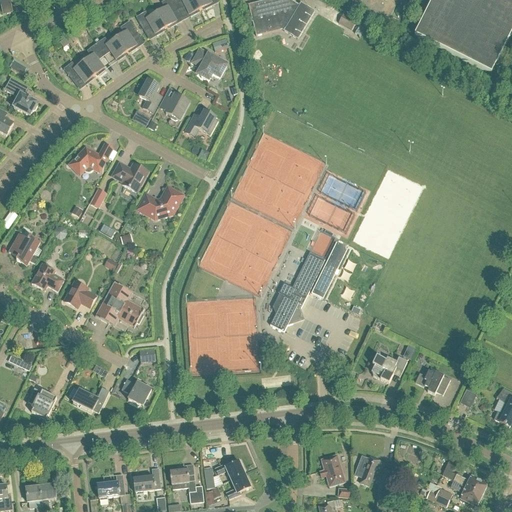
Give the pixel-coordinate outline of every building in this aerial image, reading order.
[(157,15),(166,30),(170,28),(171,30),(178,26),(172,16),(178,12),(171,0),(169,0),(161,5),(165,10),(157,15)] [(200,11),(194,0),(171,0),(178,12),(185,8),(190,19),(198,16),(197,13),(200,11)] [(194,0),(200,11),(204,10),(205,12),(212,8),(208,0),(194,0)] [(274,3),(273,0),(248,6),(256,38),(282,32),(298,42),(315,13),(300,4),(299,7),(290,1),(288,3),(285,3),(284,0),(274,3)] [(354,0),(351,6),(388,24),(399,0),(354,0)] [(511,0),(433,0),(415,37),(491,75),(511,33),(511,0)] [(143,32),(150,28),(156,39),(163,35),(162,32),(166,30),(157,15),(149,20),(146,14),(136,20),(143,32)] [(351,32),(357,23),(344,16),(339,26),(351,32)] [(130,24),(120,30),(124,35),(116,40),(126,55),(130,53),(131,55),(138,50),(131,40),(138,36),(130,24)] [(126,55),(116,40),(109,46),(105,40),(96,46),(104,58),(111,54),(117,64),(124,59),(123,57),(126,55)] [(215,55),(229,51),(226,41),(212,46),(215,55)] [(84,64),(95,78),(98,75),(99,77),(106,72),(98,63),(104,58),(96,46),(87,53),(91,58),(84,64)] [(220,78),(226,69),(225,66),(200,52),(194,63),(201,67),(202,69),(198,77),(199,78),(201,80),(204,82),(207,82),(208,83),(212,76),(218,79),(220,78)] [(167,69),(194,70),(194,57),(167,57),(167,69)] [(29,71),(13,61),(8,69),(24,79),(29,71)] [(76,70),(72,65),(64,71),(72,83),(79,78),(86,88),(93,83),(91,81),(95,78),(84,64),(76,70)] [(0,77),(5,81),(10,72),(0,66),(0,77)] [(26,99),(21,96),(25,88),(11,81),(5,93),(18,100),(13,109),(30,118),(33,113),(35,113),(38,108),(37,106),(37,105),(32,102),(26,99)] [(162,99),(156,96),(160,89),(159,89),(158,86),(155,84),(152,85),(148,83),(139,99),(147,103),(143,111),(153,116),(160,103),(162,99)] [(166,99),(160,110),(167,114),(166,116),(170,118),(171,120),(175,123),(178,122),(179,123),(189,105),(181,101),(173,96),(170,102),(166,99)] [(0,135),(6,139),(14,126),(4,121),(7,116),(0,111),(0,135)] [(194,117),(193,120),(185,135),(195,140),(199,132),(210,138),(218,123),(215,122),(216,120),(212,117),(211,115),(207,113),(206,114),(204,113),(200,121),(194,117)] [(145,117),(140,126),(147,130),(152,121),(145,117)] [(155,134),(158,127),(152,123),(149,130),(155,134)] [(100,175),(113,151),(105,147),(99,158),(86,150),(69,167),(80,178),(85,173),(87,174),(88,174),(90,174),(92,173),(93,172),(100,175)] [(202,152),(199,160),(206,163),(209,156),(202,152)] [(131,172),(120,166),(112,179),(123,185),(122,187),(137,195),(148,174),(134,166),(131,172)] [(85,198),(89,188),(83,186),(80,196),(85,198)] [(173,217),(180,204),(178,203),(181,197),(168,190),(162,200),(163,200),(162,203),(157,204),(153,202),(154,201),(146,197),(137,212),(155,222),(173,217)] [(98,192),(90,206),(98,211),(106,196),(98,192)] [(79,220),(83,213),(76,209),(72,216),(79,220)] [(35,267),(38,261),(33,258),(40,244),(30,239),(33,233),(24,228),(9,255),(18,260),(16,263),(27,269),(29,263),(35,267)] [(123,248),(133,245),(131,237),(121,240),(123,248)] [(337,245),(311,296),(322,301),(347,250),(337,245)] [(94,261),(98,264),(103,256),(99,254),(94,261)] [(297,279),(312,286),(324,262),(325,262),(309,254),(297,279)] [(95,275),(101,268),(92,260),(86,267),(95,275)] [(104,270),(114,275),(118,267),(108,262),(104,270)] [(58,294),(64,283),(54,277),(56,274),(42,266),(32,286),(45,293),(48,289),(58,294)] [(300,311),(312,286),(297,279),(292,290),(283,285),(278,296),(284,298),(270,327),(284,334),(287,328),(292,326),(292,325),(303,321),(300,311)] [(90,311),(96,299),(87,294),(88,292),(75,284),(64,304),(77,311),(80,305),(90,311)] [(139,327),(144,318),(142,316),(145,311),(129,303),(133,295),(114,285),(95,319),(114,329),(118,321),(134,330),(137,325),(139,327)] [(361,312),(353,308),(351,313),(358,317),(361,312)] [(406,350),(402,358),(410,362),(413,353),(406,350)] [(141,366),(156,364),(155,352),(140,354),(141,366)] [(386,363),(377,358),(372,367),(374,368),(371,374),(373,378),(380,382),(389,386),(393,377),(400,380),(407,364),(399,360),(396,365),(387,360),(386,363)] [(26,365),(23,371),(29,374),(32,368),(26,365)] [(101,370),(97,376),(105,380),(108,374),(107,373),(101,370)] [(434,377),(428,374),(426,379),(420,376),(415,386),(428,392),(427,394),(434,398),(436,395),(443,398),(450,382),(444,379),(444,378),(435,374),(434,377)] [(461,374),(458,381),(463,384),(467,377),(461,374)] [(136,388),(127,383),(122,393),(131,398),(128,403),(139,409),(144,400),(147,401),(152,393),(137,385),(136,388)] [(97,402),(79,393),(74,390),(69,400),(74,403),(73,405),(92,415),(93,413),(99,416),(110,394),(102,391),(97,402)] [(483,416),(491,392),(483,390),(475,413),(483,416)] [(41,395),(35,391),(28,405),(29,406),(29,405),(35,408),(31,415),(46,422),(57,401),(42,393),(41,395)] [(511,395),(503,391),(496,401),(496,402),(497,401),(507,408),(505,412),(502,410),(499,416),(497,415),(494,422),(509,429),(511,423),(511,402),(511,399),(511,395)] [(469,410),(475,397),(465,392),(459,405),(469,410)] [(346,485),(338,457),(321,462),(324,473),(320,474),(322,480),(326,479),(329,490),(346,485)] [(369,462),(361,459),(354,478),(361,481),(359,486),(368,489),(373,478),(378,480),(384,466),(369,460),(369,462)] [(453,484),(482,498),(487,487),(471,479),(469,484),(452,475),(457,464),(451,461),(445,472),(442,478),(453,484)] [(231,483),(244,477),(238,464),(227,469),(226,467),(214,472),(217,478),(227,474),(231,483)] [(204,505),(202,489),(195,490),(193,468),(187,469),(187,473),(170,475),(172,493),(188,491),(190,507),(204,505)] [(134,495),(154,493),(154,492),(160,492),(158,472),(151,472),(152,479),(132,481),(134,495)] [(212,473),(204,474),(206,491),(214,490),(212,473)] [(244,477),(231,483),(235,493),(226,497),(228,503),(240,498),(239,495),(250,491),(244,477)] [(98,501),(119,499),(119,498),(124,497),(122,478),(116,479),(116,485),(96,488),(98,501)] [(477,509),(482,498),(453,484),(450,490),(463,496),(461,501),(477,509)] [(39,486),(42,511),(48,511),(48,509),(49,509),(48,503),(56,502),(54,485),(39,486)] [(35,511),(42,511),(39,486),(25,488),(27,505),(30,505),(30,511),(35,510),(35,511)] [(0,511),(11,511),(11,499),(7,499),(6,489),(0,489),(0,511)] [(321,491),(322,500),(330,499),(330,491),(321,491)] [(351,501),(352,492),(339,491),(338,500),(351,501)] [(437,499),(449,505),(453,498),(440,492),(437,499)] [(208,508),(215,507),(213,494),(206,495),(208,508)] [(449,505),(437,499),(429,495),(426,502),(446,511),(449,505)] [(166,511),(165,500),(157,501),(157,511),(166,511)] [(318,511),(318,509),(323,508),(321,501),(301,505),(303,511),(318,511)]
